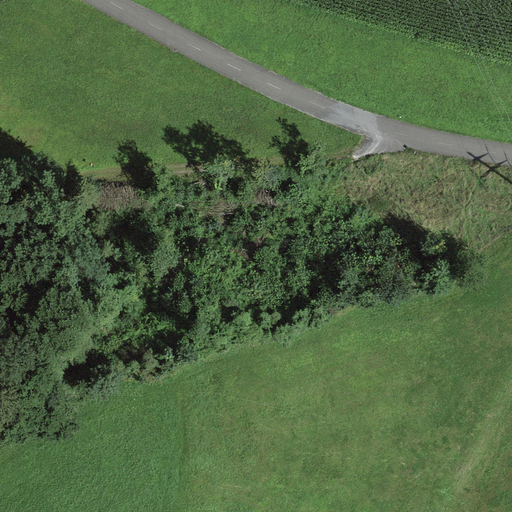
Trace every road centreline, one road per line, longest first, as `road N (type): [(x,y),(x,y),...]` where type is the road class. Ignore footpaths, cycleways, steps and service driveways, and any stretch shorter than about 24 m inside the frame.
road 1 (unclassified): [(105,0),(238,71),(403,136),(511,157)]
road 2 (track): [(403,136),(377,151),(163,168),(0,153)]
